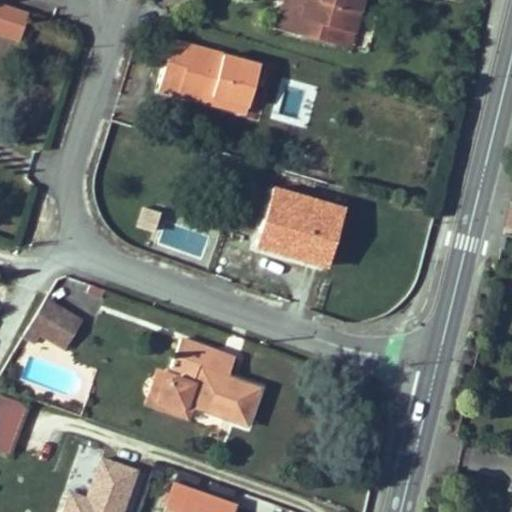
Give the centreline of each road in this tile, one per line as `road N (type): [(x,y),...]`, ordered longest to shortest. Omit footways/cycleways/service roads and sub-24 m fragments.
road 1 (residential): [(77,239),(109,265),(341,348),(433,370)]
road 2 (primary): [(433,370),(511,53)]
road 3 (residential): [(55,0),(97,17),(110,43),(71,161),(69,216),(77,239)]
road 4 (primary): [(400,511),(433,370)]
road 5 (unclassified): [(0,343),(39,270),(77,239)]
